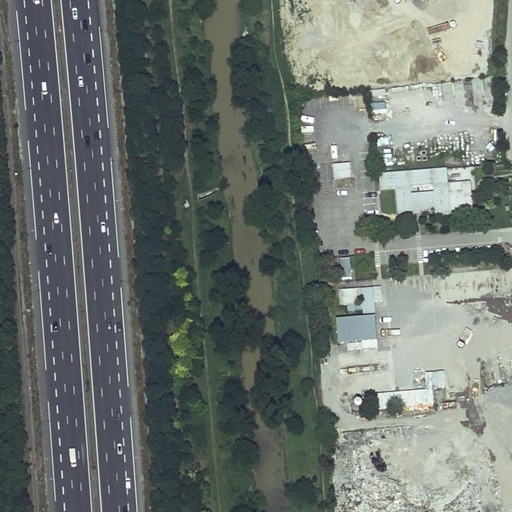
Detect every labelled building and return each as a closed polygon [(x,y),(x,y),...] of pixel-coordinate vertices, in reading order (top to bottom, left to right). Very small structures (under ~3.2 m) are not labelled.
[(334,163),(335,178),(351,177),(351,162),(334,163)] [(448,182),(447,167),(380,172),(381,188),(396,187),(398,215),(476,209),(473,167),(455,168),(456,181),(448,182)] [(362,180),(334,183),(335,194),(363,191),(362,180)] [(352,261),(341,260),(340,277),(351,278),(352,261)] [(337,313),(338,342),(363,341),(364,347),(378,346),(375,300),(382,300),(381,286),(340,288),(341,313),(337,313)] [(378,407),(434,405),(433,387),(445,387),(444,371),(425,372),(425,391),(377,392),(378,407)]
